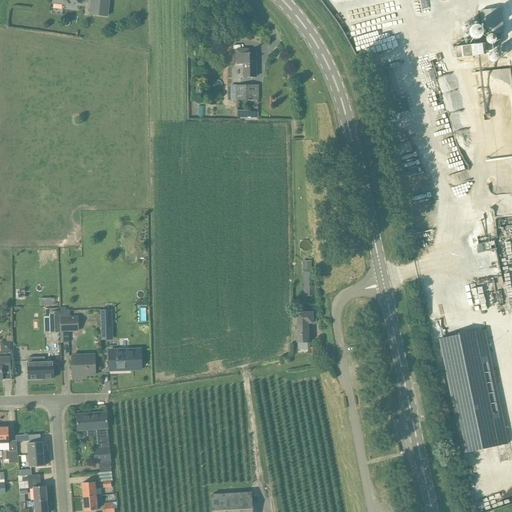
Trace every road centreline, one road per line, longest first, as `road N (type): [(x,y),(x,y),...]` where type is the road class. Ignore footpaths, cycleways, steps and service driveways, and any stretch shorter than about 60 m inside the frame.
road 1 (secondary): [(383,284),(336,89),(319,49),(281,0)]
road 2 (unclassified): [(370,511),(335,315),(340,297),(383,284)]
road 3 (secondary): [(431,511),(383,284)]
